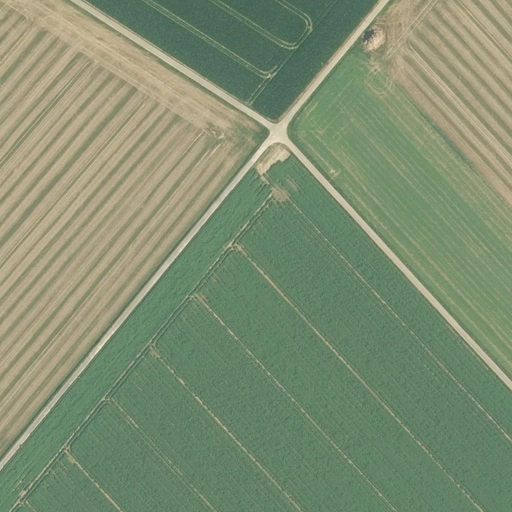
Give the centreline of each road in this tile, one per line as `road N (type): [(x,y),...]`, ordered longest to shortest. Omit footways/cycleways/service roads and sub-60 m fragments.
road 1 (track): [(386,0),(0,468)]
road 2 (track): [(511,384),(277,133),(70,0)]
